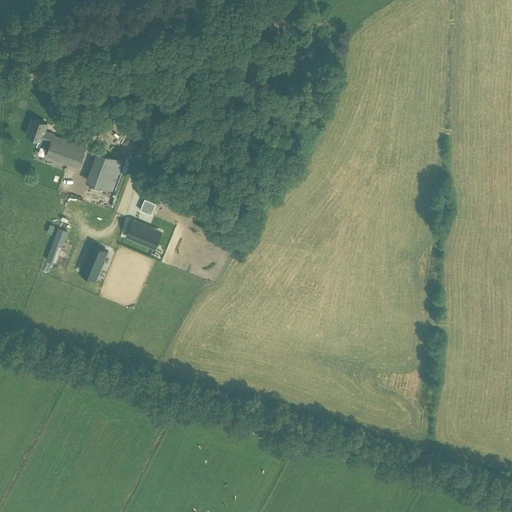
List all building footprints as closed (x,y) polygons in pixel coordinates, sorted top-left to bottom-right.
[(78,168),(86,147),(44,132),(48,123),(32,117),(26,134),(51,143),(46,156),(78,168)] [(86,177),(82,190),(91,193),(94,182),(93,181),(103,148),(94,145),(83,177),(86,177)] [(38,161),(35,172),(58,178),(61,167),(38,161)] [(145,199),(140,210),(151,214),(156,203),(145,199)] [(77,203),(72,216),(102,227),(107,214),(88,207),(88,206),(77,203)] [(133,216),(128,232),(158,243),(164,227),(133,216)] [(53,262),(61,241),(54,239),(46,259),(53,262)] [(91,244),(82,265),(98,272),(107,250),(91,244)]
